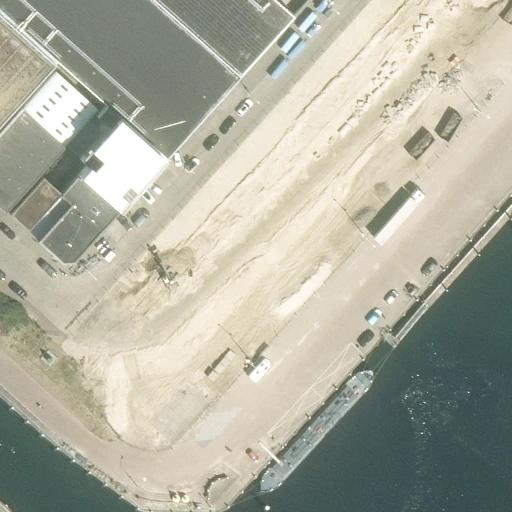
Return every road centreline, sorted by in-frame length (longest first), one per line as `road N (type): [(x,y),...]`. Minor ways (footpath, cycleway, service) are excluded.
road 1 (unclassified): [(511,121),(221,462),(191,478),(138,475),(95,453),(0,368)]
road 2 (unclassified): [(511,2),(439,41),(153,332),(121,335),(84,310)]
road 3 (unclassified): [(84,310),(355,0)]
